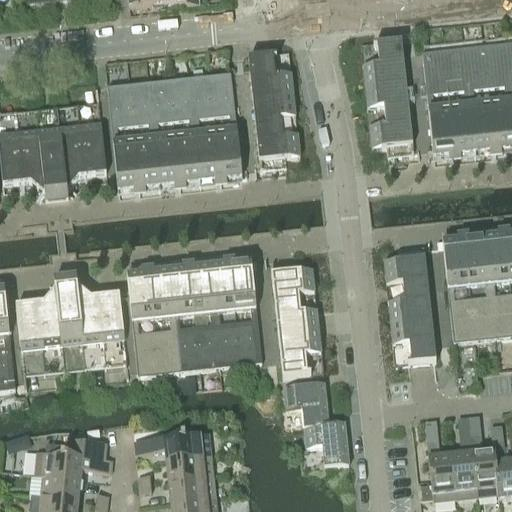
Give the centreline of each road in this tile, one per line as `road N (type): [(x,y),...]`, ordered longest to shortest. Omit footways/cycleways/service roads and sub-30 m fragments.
road 1 (residential): [(369,421),(317,22)]
road 2 (residential): [(0,56),(317,22)]
road 3 (tertiary): [(317,22),(511,0)]
road 4 (residential): [(369,421),(511,405)]
